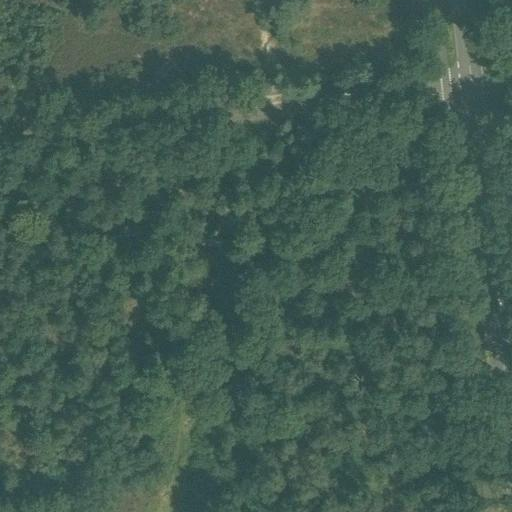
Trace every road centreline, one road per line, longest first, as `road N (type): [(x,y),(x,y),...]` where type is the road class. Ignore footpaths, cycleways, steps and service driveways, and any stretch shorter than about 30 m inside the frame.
road 1 (unclassified): [(471,90),(0,147)]
road 2 (tertiary): [(471,90),(511,429)]
